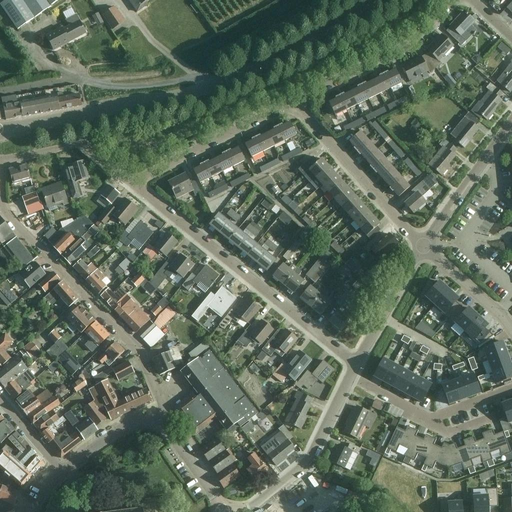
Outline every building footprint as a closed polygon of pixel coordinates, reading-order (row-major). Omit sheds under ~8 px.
[(7,0),(0,5),(17,30),(59,0),(7,0)] [(143,4),(148,0),(131,0),(129,2),(137,13),(145,7),(143,4)] [(123,22),(113,8),(102,16),(112,30),(123,22)] [(469,26),(473,22),(463,12),(449,26),(454,31),(450,36),(461,45),(465,40),(474,30),(469,26)] [(53,51),(62,46),(65,44),(68,42),(68,43),(69,42),(69,43),(85,34),(79,21),(76,15),(66,21),(69,27),(63,30),(62,28),(46,36),(53,51)] [(426,56),(435,69),(440,65),(438,61),(452,47),(441,35),(426,50),(429,53),(426,56)] [(501,44),(497,48),(501,52),(505,47),(501,44)] [(435,69),(426,56),(421,60),(420,57),(401,67),(409,81),(427,72),(429,74),(435,69)] [(474,57),(471,60),(476,65),(481,60),(478,56),(474,57)] [(511,63),(496,82),(500,85),(509,93),(511,89),(511,58),(510,62),(511,63)] [(383,76),(390,89),(401,83),(395,70),(383,76)] [(437,71),(430,74),(433,79),(440,76),(437,71)] [(379,94),(390,89),(383,76),(373,81),(379,94)] [(452,80),(447,84),(452,90),(457,85),(452,80)] [(368,100),(379,94),(373,81),(361,87),(368,100)] [(478,102),(470,112),(480,120),(482,117),(486,120),(492,114),(491,113),(501,101),(498,99),(501,94),(489,83),(485,89),(492,94),(482,106),(478,102)] [(77,86),(55,90),(59,110),(81,106),(79,93),(77,86)] [(356,105),(368,100),(361,87),(350,92),(356,105)] [(55,90),(44,92),(48,112),(59,110),(55,90)] [(37,106),(34,107),(36,114),(48,112),(44,92),(34,93),(37,106)] [(339,97),(346,110),(356,105),(350,92),(339,97)] [(34,93),(18,96),(22,117),(36,114),(34,107),(37,106),(34,93)] [(22,117),(18,96),(1,99),(3,106),(0,106),(0,118),(5,118),(5,120),(22,117)] [(346,110),(339,97),(328,103),(335,116),(346,110)] [(405,97),(396,101),(398,106),(407,101),(405,97)] [(396,101),(386,106),(389,110),(398,106),(396,101)] [(383,107),(374,112),(376,116),(385,112),(383,107)] [(374,112),(364,116),(367,121),(376,116),(374,112)] [(463,117),(448,136),(454,140),(463,148),(469,142),(468,141),(478,129),(474,126),(478,121),(467,112),(463,117)] [(361,118),(352,123),(354,127),(363,123),(361,118)] [(416,120),(411,127),(414,129),(417,128),(421,124),(416,120)] [(288,122),(277,128),(284,141),(295,135),(288,122)] [(352,123),(343,127),(345,131),(354,127),(352,123)] [(374,123),(371,126),(377,134),(381,130),(374,123)] [(272,147),(284,141),(277,128),(266,133),(272,147)] [(381,130),(377,134),(384,141),(388,138),(381,130)] [(349,142),(357,151),(368,142),(360,132),(349,142)] [(255,139),(262,152),(272,147),(266,133),(255,139)] [(305,142),(303,143),(307,149),(316,144),(312,138),(305,142)] [(262,152),(255,139),(244,144),(251,157),(262,152)] [(442,147),(433,158),(428,165),(441,175),(447,169),(445,167),(454,156),(451,154),(455,150),(443,140),(439,145),(442,147)] [(391,141),(387,144),(393,152),(397,148),(391,141)] [(365,160),(376,151),(368,142),(357,151),(365,160)] [(237,148),(226,153),(232,167),(244,161),(237,148)] [(299,148),(290,153),(292,157),(301,153),(299,148)] [(397,148),(393,152),(400,159),(404,156),(397,148)] [(376,151),(365,160),(373,170),(384,160),(376,151)] [(215,159),(221,172),(232,167),(226,153),(215,159)] [(290,153),(280,157),(283,162),(292,157),(290,153)] [(304,177),(309,183),(315,178),(328,167),(321,159),(317,163),(312,157),(298,170),(304,177)] [(210,178),(221,172),(215,159),(204,164),(210,178)] [(277,159),(268,164),(270,168),(279,164),(277,159)] [(407,159),(403,162),(410,170),(414,166),(407,159)] [(381,179),(393,169),(384,160),(373,170),(381,179)] [(64,167),(73,198),(79,196),(75,183),(78,182),(81,183),(84,182),(85,180),(88,179),(83,161),(70,165),(64,167)] [(210,178),(204,164),(192,170),(199,183),(210,178)] [(268,164),(259,168),(261,173),(270,168),(268,164)] [(26,165),(9,170),(13,184),(27,180),(30,179),(26,165)] [(414,166),(410,170),(416,177),(420,174),(414,166)] [(315,178),(309,183),(316,190),(321,185),(334,174),(328,167),(315,178)] [(393,169),(381,179),(390,188),(401,179),(393,169)] [(421,198),(429,190),(437,184),(434,181),(436,178),(431,173),(408,193),(412,197),(404,204),(413,214),(425,203),(421,198)] [(194,194),(200,192),(193,179),(188,182),(184,174),(168,182),(175,196),(185,191),(186,193),(192,190),(194,194)] [(248,174),(238,178),(240,183),(250,178),(248,174)] [(327,192),(340,181),(334,174),(321,185),(327,192)] [(234,181),(229,183),(231,188),(240,183),(238,178),(234,181)] [(401,179),(390,188),(398,197),(409,187),(401,179)] [(269,185),(274,192),(280,188),(275,181),(269,185)] [(340,181),(327,192),(334,200),(347,188),(340,181)] [(63,205),(67,204),(60,183),(41,190),(47,208),(62,203),(63,205)] [(225,185),(216,189),(218,194),(228,189),(225,185)] [(109,186),(101,196),(111,204),(119,194),(109,186)] [(334,200),(340,207),(353,195),(347,188),(334,200)] [(216,189),(207,194),(209,199),(218,194),(216,189)] [(26,207),(39,202),(35,193),(22,197),(26,207)] [(280,199),(286,204),(290,200),(284,195),(280,199)] [(340,207),(347,214),(360,203),(353,195),(340,207)] [(127,222),(138,210),(124,199),(115,210),(111,207),(102,218),(106,221),(112,215),(116,219),(119,216),(127,222)] [(292,202),(288,206),(293,211),(297,207),(292,202)] [(347,214),(353,221),(366,210),(360,203),(347,214)] [(297,207),(293,211),(298,216),(302,212),(297,207)] [(231,210),(227,215),(231,219),(235,213),(231,210)] [(353,221),(359,229),(372,217),(366,210),(353,221)] [(235,213),(231,219),(235,222),(240,217),(235,213)] [(285,214),(281,219),(287,224),(291,220),(285,214)] [(73,221),(62,228),(66,233),(67,233),(75,241),(76,243),(79,240),(89,231),(94,226),(83,215),(73,221)] [(219,233),(228,222),(218,215),(210,226),(219,233)] [(306,215),(302,220),(307,224),(311,220),(306,215)] [(0,242),(12,233),(0,217),(0,242)] [(379,224),(372,217),(359,229),(366,236),(379,224)] [(34,223),(42,230),(47,225),(39,218),(34,223)] [(311,220),(307,224),(312,229),(316,225),(311,220)] [(123,243),(127,247),(130,244),(139,251),(153,233),(140,222),(130,234),(126,231),(114,244),(119,248),(123,243)] [(228,241),(237,230),(228,222),(219,233),(228,241)] [(250,225),(245,230),(250,234),(254,228),(250,225)] [(94,226),(89,231),(94,237),(99,232),(94,226)] [(53,246),(66,233),(62,228),(48,241),(53,246)] [(254,229),(250,234),(254,238),(259,232),(254,229)] [(320,229),(316,233),(321,238),(325,234),(320,229)] [(237,230),(228,241),(238,248),(247,237),(237,230)] [(66,233),(52,247),(60,255),(67,248),(75,241),(67,233),(66,233)] [(165,257),(172,248),(177,242),(166,233),(153,249),(149,245),(143,253),(151,260),(158,251),(165,257)] [(325,234),(321,238),(326,243),(330,238),(325,234)] [(383,257),(393,248),(397,245),(388,234),(374,246),(373,244),(368,249),(372,254),(377,250),(383,257)] [(247,256),(253,248),(256,245),(247,237),(238,248),(247,256)] [(20,271),(33,261),(14,238),(3,247),(18,265),(19,265),(18,270),(20,271)] [(84,251),(82,248),(81,247),(84,244),(79,240),(62,256),(70,265),(84,251)] [(268,240),(264,246),(268,249),(273,244),(268,240)] [(295,242),(292,246),(294,248),(296,250),(300,246),(295,242)] [(334,242),(330,246),(334,251),(339,247),(334,242)] [(273,244),(268,250),(273,253),(277,248),(276,247),(273,244)] [(253,248),(247,256),(257,263),(265,253),(256,245),(253,248)] [(296,250),(294,248),(292,246),(282,258),(287,261),(296,250)] [(90,251),(87,255),(90,258),(94,255),(99,250),(95,247),(90,251)] [(339,247),(334,251),(340,256),(344,252),(339,247)] [(323,263),(331,253),(327,249),(314,265),(319,269),(323,263)] [(265,253),(257,263),(266,271),(275,260),(265,253)] [(127,258),(132,263),(136,258),(130,254),(127,258)] [(183,278),(193,266),(180,255),(170,266),(166,262),(159,270),(149,283),(154,289),(165,275),(169,278),(172,275),(175,277),(178,274),(183,278)] [(125,272),(132,265),(125,259),(119,266),(125,272)] [(347,263),(345,265),(354,273),(359,268),(355,264),(351,260),(347,263)] [(81,261),(73,268),(86,281),(93,274),(97,271),(90,264),(87,267),(81,261)] [(35,262),(18,276),(29,289),(45,275),(35,262)] [(323,263),(319,269),(323,272),(328,267),(323,263)] [(282,265),(272,276),(283,285),(292,273),(296,268),(291,264),(287,269),(282,265)] [(310,280),(319,269),(314,265),(305,276),(310,280)] [(191,274),(181,286),(188,292),(195,283),(197,285),(197,288),(203,293),(205,293),(209,289),(219,276),(206,266),(196,277),(191,274)] [(292,273),(283,285),(293,294),(303,282),(297,277),(301,272),(296,268),(292,273)] [(319,269),(310,280),(314,283),(323,272),(319,269)] [(93,274),(86,281),(98,294),(105,287),(101,283),(105,279),(97,271),(93,274)] [(52,273),(38,285),(45,292),(59,280),(52,273)] [(131,282),(136,288),(145,279),(140,274),(131,282)] [(113,310),(127,297),(136,288),(131,282),(128,279),(116,291),(113,294),(108,289),(101,297),(113,310)] [(433,307),(448,291),(439,282),(436,285),(428,280),(419,295),(424,299),(426,297),(434,305),(433,307)] [(62,283),(44,298),(51,306),(59,299),(67,307),(68,308),(77,300),(62,283)] [(309,287),(300,299),(310,307),(320,295),(324,290),(319,286),(315,291),(309,287)] [(337,302),(346,291),(342,287),(332,298),(337,302)] [(224,312),(235,299),(222,289),(209,305),(213,309),(216,305),(224,312)] [(320,295),(310,307),(320,315),(330,304),(324,299),(329,293),(324,289),(324,290),(320,295)] [(341,314),(351,302),(354,297),(347,291),(336,304),(340,307),(328,322),(339,331),(348,319),(341,314)] [(433,307),(448,320),(460,306),(455,302),(458,299),(448,291),(433,307)] [(5,297),(11,304),(17,299),(10,292),(5,297)] [(127,297),(113,310),(135,333),(149,320),(145,316),(133,304),(134,304),(127,297)] [(247,323),(259,308),(247,299),(236,314),(231,310),(218,326),(223,330),(232,320),(237,324),(242,318),(247,323)] [(157,305),(151,311),(155,316),(162,310),(157,305)] [(198,319),(207,309),(202,305),(193,315),(198,319)] [(66,328),(69,331),(87,314),(79,306),(66,318),(70,323),(66,328)] [(460,306),(448,320),(453,325),(455,323),(464,332),(477,317),(468,308),(465,311),(460,306)] [(159,316),(153,324),(153,325),(158,329),(158,330),(175,314),(168,307),(159,316)] [(49,310),(46,314),(50,319),(54,315),(49,310)] [(87,314),(69,331),(71,334),(76,329),(80,334),(94,321),(87,314)] [(477,317),(464,332),(473,340),(471,342),(477,347),(493,336),(485,328),(487,326),(477,317)] [(261,344),(272,330),(261,321),(250,335),(245,332),(238,341),(236,343),(241,347),(243,345),(246,348),(250,342),(254,339),(261,344)] [(96,322),(85,333),(91,340),(85,345),(92,352),(98,346),(109,336),(96,322)] [(414,329),(425,336),(430,330),(421,322),(414,329)] [(144,342),(158,329),(153,325),(140,338),(144,342)] [(54,331),(47,337),(54,344),(57,341),(60,338),(54,331)] [(285,353),(296,339),(285,331),(274,345),(269,341),(262,351),(270,357),(274,352),(280,357),(284,352),(285,353)] [(0,367),(15,355),(12,352),(7,356),(3,351),(13,343),(5,335),(0,338),(0,367)] [(38,350),(30,341),(22,348),(30,357),(38,350)] [(192,360),(209,347),(204,342),(188,354),(192,360)] [(483,349),(487,361),(506,354),(502,342),(483,349)] [(102,364),(106,360),(110,365),(124,352),(115,343),(97,360),(102,364)] [(54,344),(50,348),(58,357),(62,353),(54,344)] [(50,348),(45,352),(53,361),(58,357),(50,348)] [(192,393),(177,405),(196,430),(214,416),(226,431),(236,423),(240,428),(247,422),(258,414),(254,409),(209,351),(181,373),(199,396),(196,398),(192,393)] [(159,376),(176,368),(169,352),(152,359),(159,376)] [(262,352),(256,358),(261,362),(266,356),(262,352)] [(272,376),(281,383),(287,376),(294,381),(310,361),(299,352),(288,366),(283,362),(275,372),(272,376)] [(506,354),(487,361),(491,372),(510,365),(506,354)] [(0,367),(0,383),(4,388),(27,369),(18,358),(15,355),(0,367)] [(467,360),(470,367),(476,365),(473,358),(467,360)] [(383,382),(392,364),(382,359),(373,376),(383,382)] [(68,361),(63,366),(71,374),(77,369),(69,360),(68,361)] [(322,384),(334,370),(323,361),(312,375),(307,371),(295,386),(300,390),(303,386),(307,390),(310,386),(312,387),(318,380),(322,384)] [(133,373),(127,362),(112,370),(118,381),(133,373)] [(402,370),(392,364),(383,382),(392,387),(402,370)] [(511,370),(510,365),(491,372),(492,372),(488,374),(489,377),(493,375),(496,384),(511,378),(511,370)] [(27,369),(4,388),(14,400),(31,385),(30,383),(35,379),(27,369)] [(85,370),(81,372),(86,380),(90,378),(85,370)] [(411,375),(402,370),(392,387),(402,392),(411,375)] [(473,374),(462,378),(469,397),(479,393),(473,374)] [(421,380),(411,375),(402,392),(411,397),(421,380)] [(71,386),(76,393),(86,385),(80,378),(71,386)] [(469,397),(462,378),(452,382),(459,401),(469,397)] [(111,421),(125,414),(108,380),(88,390),(96,406),(101,403),(102,405),(103,404),(111,421)] [(431,385),(421,380),(411,397),(421,403),(431,385)] [(459,401),(452,382),(441,386),(448,405),(459,401)] [(29,391),(15,401),(27,417),(47,402),(48,401),(52,398),(46,390),(38,396),(35,399),(29,391)] [(145,390),(119,402),(125,414),(135,409),(135,408),(150,401),(145,390)] [(307,405),(311,399),(296,392),(293,398),(299,401),(288,423),(300,429),(304,421),(302,420),(309,406),(307,405)] [(47,402),(27,417),(32,424),(47,413),(59,404),(54,397),(48,401),(47,402)] [(508,423),(511,421),(511,400),(501,405),(508,423)] [(379,411),(382,404),(375,401),(372,408),(379,411)] [(96,426),(105,419),(93,402),(84,409),(96,426)] [(375,416),(369,413),(356,407),(353,413),(352,413),(346,426),(347,427),(344,433),(357,439),(363,426),(369,428),(375,416)] [(33,425),(41,434),(49,428),(49,427),(59,419),(52,411),(33,425)] [(41,434),(48,443),(59,435),(53,427),(55,426),(57,428),(65,420),(62,416),(59,419),(49,427),(49,428),(41,434)] [(73,420),(69,422),(74,429),(76,428),(84,440),(97,430),(88,419),(80,425),(75,418),(73,420)] [(14,431),(4,420),(0,424),(0,443),(0,444),(14,431)] [(250,423),(241,429),(245,435),(254,428),(250,423)] [(388,455),(390,450),(396,452),(399,446),(408,450),(405,457),(417,431),(407,426),(405,432),(396,428),(387,448),(384,454),(388,455)] [(273,438),(261,448),(265,453),(267,456),(276,466),(283,460),(281,459),(294,449),(290,445),(287,442),(292,438),(283,427),(278,430),(280,433),(273,438)] [(492,430),(482,434),(492,460),(489,453),(499,450),(501,457),(511,453),(505,438),(503,433),(503,432),(494,435),(492,430)] [(417,431),(405,457),(414,461),(417,454),(426,458),(423,465),(435,439),(425,435),(423,440),(415,436),(418,431),(417,431)] [(29,446),(28,445),(16,432),(8,439),(14,446),(11,449),(5,445),(1,450),(2,451),(12,459),(15,462),(29,446)] [(59,435),(48,443),(60,459),(81,443),(74,434),(69,438),(64,432),(59,435)] [(222,433),(216,438),(220,442),(225,438),(222,433)] [(473,437),(463,441),(473,467),(471,460),(480,457),(482,464),(486,462),(488,468),(494,466),(492,460),(482,434),(481,434),(483,439),(475,442),(473,437)] [(199,450),(217,475),(233,463),(216,438),(199,450)] [(436,440),(435,439),(423,465),(421,471),(424,472),(427,467),(432,469),(435,462),(448,468),(449,446),(443,443),(441,448),(433,445),(436,440)] [(464,470),(467,469),(469,475),(475,473),(473,467),(463,441),(464,446),(456,449),(455,444),(449,446),(448,468),(461,464),(464,470)] [(332,453),(328,461),(344,468),(349,471),(353,464),(360,449),(349,444),(347,449),(338,445),(334,454),(332,453)] [(29,446),(15,462),(24,469),(36,455),(37,454),(29,446)] [(2,451),(0,453),(0,469),(21,488),(32,476),(24,469),(15,462),(12,459),(2,451)] [(261,478),(268,473),(253,454),(247,459),(252,466),(246,471),(254,481),(260,476),(261,478)] [(374,454),(370,461),(377,464),(380,456),(379,456),(374,454)] [(43,463),(36,455),(24,469),(32,476),(43,463)] [(233,463),(217,475),(215,476),(223,489),(240,477),(231,465),(233,463)] [(325,473),(322,482),(331,485),(334,475),(325,473)] [(0,499),(14,506),(19,494),(0,485),(0,499)] [(511,511),(511,485),(510,485),(511,499),(503,499),(503,511),(511,511)] [(300,486),(294,506),(289,504),(286,511),(299,511),(301,508),(306,510),(312,489),(300,486)] [(235,487),(228,489),(229,496),(236,494),(235,487)] [(486,490),(473,490),(473,497),(473,511),(487,511),(487,507),(497,507),(496,489),(486,490)] [(461,511),(461,500),(439,501),(440,511),(461,511)]
